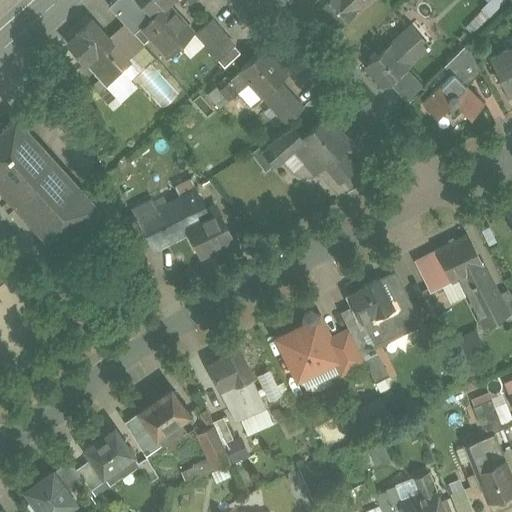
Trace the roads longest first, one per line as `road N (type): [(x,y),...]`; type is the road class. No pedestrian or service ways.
road 1 (residential): [(0,451),(240,287),(442,185)]
road 2 (residential): [(442,185),(265,0)]
